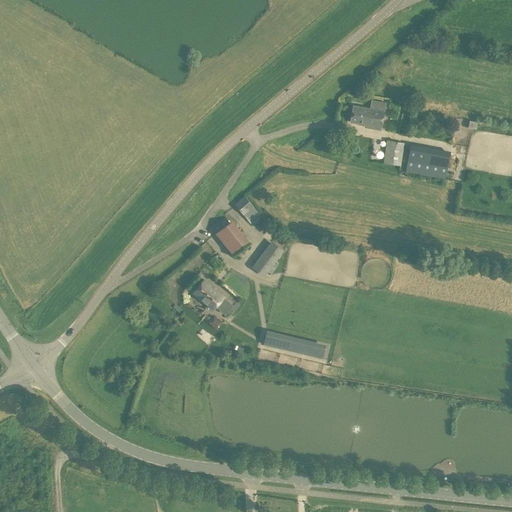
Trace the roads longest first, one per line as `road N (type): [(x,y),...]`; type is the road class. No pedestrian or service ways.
road 1 (unclassified): [(30,364),(82,318),(198,170),(397,0)]
road 2 (unclassified): [(511,501),(159,462),(86,424),(30,364)]
road 3 (unknown): [(102,289),(159,262),(204,221),(244,170),(248,125)]
